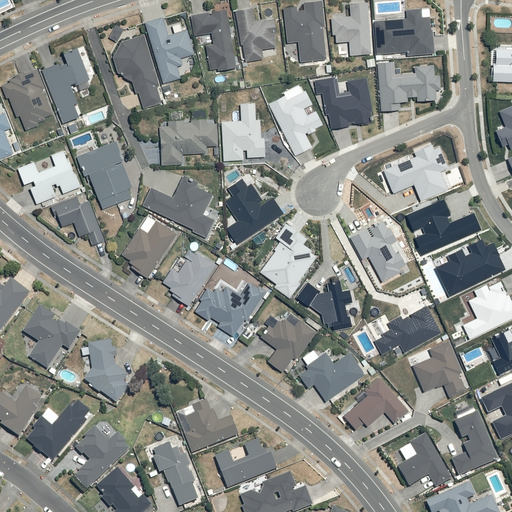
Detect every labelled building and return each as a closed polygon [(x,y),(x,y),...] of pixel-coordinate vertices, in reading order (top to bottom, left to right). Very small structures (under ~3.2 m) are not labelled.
[(300,41),(301,61),(328,59),(325,26),(324,0),(306,1),(307,8),(300,9),(300,5),(287,6),(289,42),(300,41)] [(337,35),(337,42),(351,42),(351,54),(373,53),(370,2),(353,2),(353,17),(335,16),(334,34),(337,35)] [(245,44),(247,60),(265,58),(264,47),(279,46),(277,17),(258,19),(257,7),(239,9),(242,44),(245,44)] [(208,44),(212,70),(238,67),(229,9),(219,11),(219,13),(211,14),(211,12),(193,14),(196,35),(213,33),(215,43),(208,44)] [(407,20),(374,22),(376,55),(406,53),(406,56),(434,54),(433,31),(430,31),(429,18),(422,18),(421,10),(406,11),(407,20)] [(148,22),(165,82),(188,76),(182,56),(196,53),(190,30),(170,35),(165,17),(148,22)] [(126,29),(117,23),(109,36),(118,42),(126,29)] [(141,92),(145,107),(163,102),(159,86),(162,85),(147,35),(124,40),(115,55),(119,72),(124,71),(126,77),(134,81),(137,93),(141,92)] [(495,66),(494,81),(511,81),(511,43),(492,43),(492,66),(495,66)] [(45,69),(64,121),(81,115),(76,103),(80,101),(74,84),(91,77),(80,46),(67,51),(72,66),(69,66),(68,63),(64,64),(63,62),(45,69)] [(375,57),(366,58),(367,67),(376,66),(375,57)] [(394,62),(377,64),(381,111),(399,110),(398,103),(408,102),(407,99),(415,98),(416,103),(436,101),(436,91),(441,91),(439,76),(434,77),(433,66),(414,68),(415,73),(395,75),(394,62)] [(22,115),(27,128),(40,124),(39,121),(47,118),(46,116),(54,113),(45,88),(48,87),(41,68),(11,78),(12,81),(4,83),(9,98),(11,97),(18,117),(22,115)] [(336,78),(314,81),(317,95),(322,94),(325,115),(329,115),(331,130),(350,126),(350,124),(353,123),(354,125),(371,122),(370,111),(372,111),(366,79),(347,82),(349,92),(339,93),(336,78)] [(284,96),(268,105),(294,157),(312,148),(305,134),(323,125),(315,111),(307,116),(303,109),(312,105),(305,91),(286,101),(284,96)] [(241,122),(221,123),(223,161),(243,160),(243,151),(246,151),(247,159),(265,158),(264,138),(261,139),(260,120),(256,120),(255,104),(240,105),(241,122)] [(162,120),(163,164),(185,163),(185,152),(208,152),(208,145),(220,145),(219,122),(212,122),(211,106),(193,107),(193,121),(186,121),(185,109),(170,109),(170,120),(162,120)] [(511,107),(499,113),(505,127),(495,132),(501,148),(507,145),(510,150),(511,149),(511,156),(506,158),(511,171),(511,107)] [(0,157),(14,153),(6,130),(12,127),(7,112),(0,114),(0,157)] [(92,174),(105,207),(134,196),(131,188),(136,186),(119,141),(80,155),(87,175),(92,174)] [(415,157),(382,171),(392,194),(413,185),(420,202),(447,191),(440,173),(448,169),(439,148),(433,150),(431,146),(413,153),(415,157)] [(20,168),(28,184),(36,180),(38,185),(32,188),(39,205),(59,196),(55,185),(59,183),(60,186),(62,185),(66,195),(83,187),(67,148),(53,154),(57,164),(41,170),(37,160),(20,168)] [(216,195),(209,191),(211,187),(196,179),(197,177),(189,172),(185,178),(174,197),(154,186),(144,203),(195,231),(207,238),(217,220),(205,213),(216,195)] [(233,196),(225,202),(238,221),(226,229),(237,245),(282,214),(272,199),(260,207),(258,204),(262,201),(251,184),(247,186),(242,179),(228,188),(233,196)] [(60,213),(63,225),(77,221),(81,236),(90,234),(93,245),(105,241),(94,201),(82,204),(80,198),(54,206),(56,214),(60,213)] [(443,200),(406,215),(413,232),(422,228),(425,235),(415,239),(422,256),(481,231),(474,213),(449,223),(447,218),(450,217),(443,200)] [(133,266),(150,277),(178,233),(158,220),(150,232),(141,226),(124,254),(133,260),(131,263),(134,265),(133,266)] [(382,221),(350,238),(362,261),(368,257),(382,283),(400,273),(398,270),(405,266),(399,253),(396,255),(390,245),(397,242),(389,228),(387,229),(382,221)] [(307,240),(285,224),(274,239),(279,242),(273,251),(275,252),(259,273),(276,285),(274,288),(289,299),(300,285),(298,283),(316,258),(309,253),(311,251),(303,245),(307,240)] [(449,261),(434,268),(449,298),(505,270),(492,244),(485,247),(481,240),(468,246),(471,254),(465,257),(461,249),(447,256),(449,261)] [(218,263),(199,252),(194,261),(189,258),(180,272),(173,267),(164,281),(173,287),(171,289),(176,291),(174,294),(191,305),(218,263)] [(0,328),(2,330),(32,292),(12,277),(3,287),(0,284),(0,328)] [(273,293),(269,290),(253,280),(248,286),(245,290),(246,294),(241,295),(241,291),(236,291),(236,286),(225,286),(226,291),(220,291),(218,289),(215,292),(210,288),(202,298),(205,301),(198,309),(211,319),(214,316),(222,321),(220,325),(235,334),(245,319),(248,321),(264,297),(268,300),(273,293)] [(321,294),(308,284),(297,298),(309,307),(309,306),(321,315),(323,326),(326,325),(327,329),(332,328),(333,332),(352,328),(350,317),(347,317),(344,305),(352,303),(349,290),(342,292),(340,280),(326,283),(328,293),(321,294)] [(477,319),(462,326),(469,340),(511,319),(511,297),(510,298),(508,295),(506,296),(500,282),(487,288),(485,285),(473,291),(476,297),(468,301),(477,319)] [(42,304),(25,330),(40,340),(30,355),(49,368),(65,344),(71,348),(83,331),(42,304)] [(383,336),(373,341),(381,355),(400,345),(404,353),(440,333),(425,307),(402,320),(400,317),(388,324),(391,329),(382,334),(383,336)] [(310,316),(306,321),(294,311),(285,323),(281,320),(276,328),(272,325),(263,336),(279,348),(270,360),(285,372),(286,371),(287,372),(322,325),(310,316)] [(500,358),(492,362),(499,376),(511,369),(511,328),(491,339),(500,358)] [(94,369),(85,377),(118,404),(133,384),(131,365),(118,367),(117,353),(114,353),(113,339),(91,341),(94,369)] [(416,364),(426,391),(445,383),(451,398),(468,391),(461,373),(463,372),(451,340),(432,348),(435,356),(416,364)] [(364,382),(361,379),(367,375),(352,352),(347,355),(343,348),(334,353),(331,347),(321,353),(317,347),(303,356),(309,365),(308,365),(310,368),(301,374),(310,387),(317,383),(328,400),(330,398),(334,403),(364,382)] [(370,394),(369,395),(365,390),(360,395),(364,400),(346,415),(358,429),(365,422),(360,416),(362,415),(375,430),(386,420),(382,416),(387,411),(396,421),(410,409),(382,376),(366,389),(370,394)] [(511,381),(481,397),(489,412),(501,406),(505,415),(492,421),(501,440),(511,434),(511,381)] [(0,390),(0,416),(5,420),(2,424),(21,436),(46,395),(28,384),(17,401),(0,390)] [(187,434),(193,453),(240,436),(233,415),(219,419),(215,407),(213,407),(209,398),(196,403),(199,412),(189,416),(194,431),(187,434)] [(59,417),(53,412),(50,416),(49,415),(46,418),(43,416),(34,426),(36,428),(28,437),(53,459),(89,418),(86,416),(92,409),(81,399),(74,406),(72,404),(59,417)] [(479,410),(475,412),(470,399),(457,405),(463,417),(456,420),(464,438),(469,436),(471,440),(465,442),(468,449),(460,452),(462,455),(454,459),(460,474),(499,457),(479,410)] [(76,473),(88,488),(132,449),(125,443),(129,439),(122,430),(111,440),(98,424),(85,434),(87,436),(78,443),(91,460),(76,473)] [(400,465),(410,483),(429,472),(437,486),(453,477),(427,433),(412,442),(419,454),(400,465)] [(216,455),(228,486),(279,466),(272,449),(268,451),(263,436),(246,443),(251,456),(235,462),(230,450),(216,455)] [(183,445),(175,449),(172,442),(155,448),(157,454),(155,455),(162,472),(166,470),(180,504),(184,502),(187,509),(206,501),(190,463),(193,462),(189,450),(186,452),(183,445)] [(114,511),(140,511),(154,501),(148,492),(142,497),(134,487),(136,485),(122,466),(99,484),(107,494),(103,497),(112,508),(116,505),(119,509),(114,511)] [(243,505),(245,511),(281,511),(296,506),(297,509),(314,502),(307,484),(299,487),(293,471),(265,482),(263,494),(253,489),(242,493),(246,504),(243,505)] [(429,500),(434,511),(437,511),(440,510),(441,511),(502,511),(503,511),(494,492),(473,503),(470,496),(478,492),(472,479),(429,500)]
